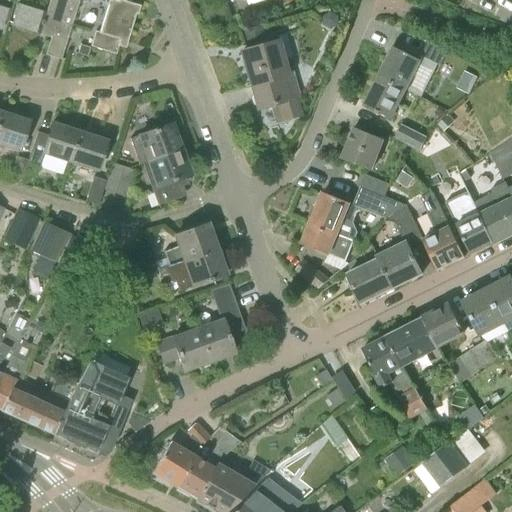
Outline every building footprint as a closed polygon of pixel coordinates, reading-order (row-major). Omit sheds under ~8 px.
[(61,59),(79,0),(49,0),(46,13),(18,4),(12,22),(32,28),(31,32),(40,34),(41,31),(52,34),(45,55),(61,59)] [(128,36),(137,8),(113,0),(93,0),(108,5),(99,32),(95,30),(90,46),(115,54),(119,40),(124,41),(126,35),(128,36)] [(0,26),(2,27),(8,9),(0,6),(0,26)] [(289,72),(279,40),(242,51),(251,84),(249,85),(256,109),(302,97),(294,71),(289,72)] [(441,66),(447,52),(428,43),(421,56),(441,66)] [(379,77),(406,90),(422,61),(394,47),(391,53),(379,77)] [(406,90),(379,77),(365,106),(392,120),(406,91),(417,96),(406,90)] [(0,146),(18,153),(29,119),(1,110),(0,114),(0,146)] [(444,133),(453,124),(446,117),(437,126),(444,133)] [(68,163),(78,130),(53,122),(48,135),(37,131),(27,160),(39,163),(42,155),(68,163)] [(137,165),(142,163),(180,149),(171,124),(128,140),(137,165)] [(420,151),(427,137),(402,124),(395,138),(420,151)] [(373,170),(385,141),(354,128),(342,158),(373,170)] [(96,172),(107,139),(78,130),(68,163),(96,172)] [(503,179),(511,174),(511,137),(490,153),(503,179)] [(157,205),(184,196),(181,187),(186,185),(183,178),(189,175),(180,149),(142,163),(157,205)] [(19,184),(27,160),(16,156),(8,181),(19,184)] [(115,194),(124,167),(112,164),(107,181),(103,190),(115,194)] [(128,198),(136,171),(124,167),(115,194),(128,198)] [(459,206),(472,199),(464,182),(471,179),(466,170),(460,174),(447,182),(459,206)] [(385,197),(390,185),(366,175),(361,187),(385,197)] [(98,205),(103,190),(107,181),(93,177),(85,201),(98,205)] [(508,188),(505,182),(492,189),(494,192),(477,201),(497,242),(511,234),(511,219),(510,215),(511,213),(511,195),(508,187),(508,188)] [(386,219),(391,215),(406,205),(385,197),(361,187),(353,206),(386,219)] [(465,257),(447,222),(431,191),(421,199),(437,231),(422,238),(424,241),(438,270),(465,257)] [(339,234),(351,203),(323,192),(311,222),(339,234)] [(493,243),(497,242),(477,201),(474,202),(472,199),(459,206),(465,220),(456,224),(470,254),(493,243)] [(397,287),(423,275),(409,247),(424,241),(422,238),(406,205),(391,215),(405,241),(381,253),(397,287)] [(25,249),(39,220),(17,210),(4,239),(25,249)] [(43,222),(29,251),(54,264),(68,235),(43,222)] [(346,262),(355,240),(339,234),(311,222),(301,245),(330,256),(330,255),(332,256),(333,257),(346,262)] [(136,278),(157,270),(216,249),(207,224),(174,236),(178,246),(164,252),(166,258),(154,262),(148,244),(127,253),(136,278)] [(65,279),(83,243),(72,237),(54,273),(65,279)] [(87,272),(98,249),(87,244),(76,267),(87,272)] [(225,275),(216,249),(157,270),(160,277),(168,274),(171,282),(175,281),(179,292),(225,275)] [(124,282),(136,278),(127,253),(115,257),(124,282)] [(362,303),(397,287),(381,253),(375,256),(377,260),(348,274),(362,303)] [(321,289),(330,280),(302,261),(295,271),(321,289)] [(511,279),(511,278),(488,289),(511,336),(511,279)] [(208,362),(234,352),(228,337),(244,331),(228,286),(209,293),(219,321),(196,330),(208,362)] [(498,358),(511,347),(511,336),(488,289),(463,301),(486,340),(498,358)] [(440,348),(466,335),(450,304),(422,318),(440,348)] [(138,334),(163,325),(158,311),(133,320),(138,334)] [(4,334),(0,341),(0,375),(1,373),(19,341),(22,334),(29,322),(14,315),(4,334)] [(498,358),(486,340),(449,364),(422,381),(414,365),(424,360),(422,357),(440,348),(422,318),(386,337),(426,410),(432,420),(433,419),(433,421),(457,403),(450,392),(461,384),(498,358)] [(208,362),(196,330),(154,345),(162,366),(179,360),(183,371),(208,362)] [(38,331),(30,345),(36,348),(37,348),(44,334),(38,331)] [(426,410),(386,337),(362,349),(375,373),(373,375),(381,389),(391,384),(406,412),(395,418),(391,410),(376,419),(388,437),(397,430),(413,421),(412,419),(421,413),(428,423),(432,420),(426,410)] [(22,380),(25,375),(29,366),(28,365),(33,355),(36,348),(30,345),(19,341),(1,373),(0,375),(0,409),(15,379),(22,382),(23,380),(22,380)] [(0,410),(52,434),(90,361),(89,361),(64,410),(42,402),(47,390),(23,380),(22,382),(15,379),(0,409),(0,410)] [(94,453),(102,456),(108,452),(128,403),(119,399),(128,378),(90,361),(52,434),(93,453),(94,453)] [(29,366),(25,375),(35,380),(41,367),(31,362),(29,366)] [(344,367),(331,375),(339,387),(328,393),(336,405),(359,392),(344,367)] [(331,381),(324,370),(314,377),(321,388),(331,381)] [(195,457),(201,445),(210,437),(196,423),(186,433),(190,437),(182,450),(169,443),(151,473),(174,487),(195,457)] [(219,464),(226,453),(240,443),(224,431),(206,462),(195,457),(174,487),(199,502),(218,463),(219,464)] [(441,488),(468,468),(449,442),(421,463),(441,488)] [(395,475),(415,462),(405,445),(384,458),(395,475)] [(252,483),(264,467),(252,460),(242,477),(219,464),(218,463),(199,502),(215,511),(225,511),(254,485),(252,483)] [(474,511),(483,506),(471,490),(443,511),(474,511)] [(275,508),(257,495),(249,505),(244,502),(232,511),(289,511),(296,507),(286,495),(275,508)]
